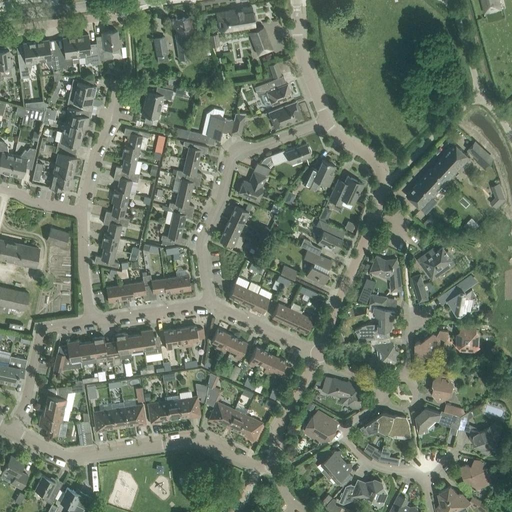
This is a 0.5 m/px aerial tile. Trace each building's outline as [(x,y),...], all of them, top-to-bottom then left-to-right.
[(501,8),(498,0),(481,0),(485,12),(501,8)] [(257,54),(262,52),(272,49),(263,26),(256,29),(254,24),(255,24),(254,21),(256,20),(255,14),(253,14),(252,6),(242,8),(243,9),(236,10),(236,9),(216,12),(218,22),(219,30),(247,26),(257,54)] [(189,58),(188,49),(185,33),(192,32),(191,26),(189,16),(170,19),(172,27),(177,27),(178,34),(176,34),(178,50),(180,59),(189,58)] [(96,36),(97,46),(99,60),(113,58),(111,48),(121,46),(120,38),(118,39),(117,30),(102,32),(102,35),(103,35),(103,38),(96,39),(96,36)] [(216,32),(209,33),(211,46),(219,44),(216,32)] [(75,36),(78,55),(84,54),(88,62),(90,61),(92,64),(99,63),(99,60),(97,46),(90,47),(88,34),(75,36)] [(64,50),(57,51),(60,69),(66,68),(67,64),(70,64),(72,56),(78,55),(75,36),(62,38),(64,50)] [(169,60),(164,36),(154,38),(158,62),(169,60)] [(49,39),(36,41),(38,61),(44,60),(49,67),(51,66),(53,70),(60,69),(57,51),(51,52),(49,39)] [(18,57),(19,66),(20,74),(27,73),(28,69),(30,70),(32,62),(38,61),(36,41),(23,43),(24,56),(18,57)] [(12,58),(10,59),(9,50),(0,50),(0,82),(2,83),(2,80),(2,78),(4,77),(3,68),(13,66),(12,58)] [(269,64),(273,77),(281,74),(276,61),(269,64)] [(178,84),(178,75),(168,75),(168,84),(178,84)] [(272,104),(283,100),(292,96),(287,83),(281,85),(278,78),(283,76),(283,75),(274,79),(254,87),(257,95),(267,92),(272,104)] [(78,81),(78,79),(73,78),(70,90),(94,95),(96,85),(86,83),(78,81)] [(142,115),(146,116),(144,122),(152,123),(153,117),(158,118),(162,97),(171,99),(173,89),(157,86),(155,93),(147,91),(142,115)] [(70,90),(67,103),(72,105),(72,107),(67,106),(83,109),(84,104),(91,106),(94,95),(70,90)] [(57,94),(53,92),(49,100),(55,103),(59,94),(57,94)] [(44,101),(35,101),(35,108),(45,110),(44,101)] [(300,117),(294,101),(270,110),(274,121),(275,121),(281,123),(281,125),(287,122),(300,117)] [(89,116),(81,114),(83,109),(67,106),(66,111),(70,112),(68,122),(65,121),(65,122),(83,126),(86,127),(89,116)] [(15,115),(23,117),(25,109),(17,107),(15,115)] [(46,107),(45,110),(49,111),(48,117),(55,119),(57,111),(50,110),(51,108),(46,107)] [(207,134),(189,130),(187,138),(208,143),(209,135),(219,138),(221,130),(231,132),(231,130),(234,119),(222,117),(224,110),(214,108),(212,114),(207,134)] [(239,132),(241,121),(234,119),(231,130),(239,132)] [(65,122),(63,132),(81,136),(83,126),(65,122)] [(127,144),(140,146),(142,136),(148,137),(149,132),(139,130),(125,127),(123,134),(129,135),(127,144)] [(187,138),(189,130),(177,127),(175,135),(187,138)] [(58,141),(57,146),(65,148),(66,143),(79,146),(81,136),(63,132),(60,141),(58,141)] [(162,148),(164,136),(157,134),(154,146),(162,148)] [(0,171),(10,174),(14,154),(8,153),(7,145),(5,145),(4,141),(0,140),(0,171)] [(186,159),(198,161),(200,152),(206,153),(208,146),(198,144),(194,143),(184,141),(183,145),(189,146),(186,159)] [(492,159),(488,156),(474,142),(467,148),(478,159),(475,161),(482,168),(492,159)] [(291,147),(270,155),(274,164),(288,158),(290,163),(297,160),(311,155),(310,152),(311,152),(311,150),(311,149),(311,148),(311,147),(310,146),(309,145),(308,144),(307,145),(306,143),(292,148),(291,147)] [(470,157),(455,143),(432,167),(448,181),(470,157)] [(136,161),(140,146),(127,144),(125,144),(122,157),(124,158),(136,161)] [(58,152),(56,162),(74,166),(76,156),(63,153),(65,148),(57,146),(55,152),(58,152)] [(36,148),(29,147),(27,150),(25,149),(20,156),(14,154),(10,174),(23,177),(26,164),(32,166),(36,148)] [(115,172),(139,177),(140,173),(134,172),(136,161),(124,158),(122,167),(116,166),(115,172)] [(198,161),(186,159),(183,171),(177,169),(176,173),(200,179),(202,173),(196,171),(198,161)] [(328,185),(329,183),(333,174),(331,173),(335,165),(322,159),(318,169),(312,167),(304,184),(314,189),(318,181),(328,185)] [(53,172),(72,176),(74,166),(56,162),(53,172)] [(270,167),(257,162),(254,169),(267,174),(270,167)] [(432,167),(406,195),(422,209),(448,181),(432,167)] [(35,168),(32,178),(39,180),(41,170),(35,168)] [(238,193),(247,197),(257,201),(263,187),(261,187),(266,176),(263,175),(253,171),(249,182),(243,179),(238,193)] [(64,186),(72,187),(75,177),(72,176),(53,172),(52,172),(49,187),(63,190),(64,186)] [(117,188),(129,191),(132,180),(138,182),(139,177),(115,172),(113,178),(119,180),(117,188)] [(199,185),(200,179),(176,173),(175,178),(181,179),(178,191),(190,194),(193,184),(199,185)] [(338,179),(329,199),(340,205),(343,199),(353,203),(363,183),(347,175),(344,182),(338,179)] [(500,182),(491,185),(496,200),(492,201),(494,205),(506,201),(500,182)] [(126,206),(129,191),(117,188),(117,189),(115,188),(111,202),(114,202),(114,203),(126,206)] [(188,204),(190,194),(178,191),(175,203),(169,202),(169,206),(192,211),(194,205),(188,204)] [(291,205),(294,197),(293,193),(289,191),(284,202),(291,205)] [(123,217),(126,206),(114,203),(112,212),(106,210),(104,217),(128,222),(129,218),(123,217)] [(249,211),(244,209),(235,205),(230,217),(243,223),(249,211)] [(191,218),(192,211),(169,206),(168,210),(173,211),(171,223),(183,226),(185,217),(191,218)] [(320,218),(326,221),(332,209),(325,206),(320,218)] [(436,222),(430,216),(424,223),(430,229),(436,222)] [(127,226),(128,222),(104,217),(103,223),(109,224),(107,233),(119,235),(122,225),(127,226)] [(238,234),(243,223),(230,217),(225,228),(238,234)] [(344,231),(323,221),(319,219),(313,232),(320,235),(317,241),(337,251),(343,238),(341,237),(344,231)] [(173,244),(174,242),(185,244),(186,238),(181,236),(183,226),(171,223),(168,236),(162,234),(161,239),(162,239),(161,244),(165,245),(173,244)] [(265,226),(262,232),(268,234),(270,228),(265,226)] [(47,241),(64,246),(68,232),(51,227),(47,241)] [(233,246),(238,234),(225,228),(219,239),(233,246)] [(104,233),(101,246),(104,247),(103,248),(116,250),(119,235),(107,233),(104,233)] [(309,240),(304,237),(300,245),(319,254),(321,249),(313,245),(313,244),(312,244),(312,243),(311,243),(311,242),(310,242),(310,241),(309,241),(309,240)] [(0,257),(17,261),(21,244),(0,239),(0,257)] [(251,247),(257,250),(260,244),(254,242),(251,247)] [(39,248),(21,244),(17,261),(35,265),(39,248)] [(158,247),(158,246),(149,244),(148,250),(148,251),(156,253),(158,247)] [(179,258),(179,252),(178,246),(165,248),(166,254),(172,253),(173,259),(179,258)] [(424,255),(417,259),(427,273),(431,270),(433,273),(440,268),(443,272),(451,266),(448,262),(452,259),(449,255),(451,254),(448,250),(446,251),(443,247),(436,251),(426,259),(424,255)] [(113,261),(116,250),(103,248),(101,256),(96,255),(94,261),(108,265),(118,267),(119,263),(113,261)] [(332,261),(323,257),(307,249),(303,257),(314,262),(313,265),(311,264),(306,275),(324,284),(329,273),(327,272),(332,261)] [(391,291),(392,291),(402,290),(399,265),(398,265),(397,258),(388,259),(387,262),(381,259),(382,257),(376,255),(370,271),(382,275),(384,272),(390,273),(391,281),(390,281),(391,291)] [(249,267),(255,270),(257,264),(252,262),(249,267)] [(263,267),(257,264),(255,270),(260,272),(263,267)] [(284,265),(280,272),(294,278),(297,271),(284,265)] [(143,281),(134,282),(135,295),(143,294),(144,300),(150,299),(147,274),(146,271),(142,272),(142,275),(143,281)] [(161,278),(151,280),(150,274),(147,274),(150,299),(156,298),(155,292),(163,291),(161,278)] [(175,276),(177,291),(191,289),(189,274),(175,276)] [(290,280),(279,274),(276,280),(288,285),(290,280)] [(421,274),(412,277),(415,287),(417,287),(420,295),(418,296),(419,301),(428,299),(427,293),(434,291),(431,282),(424,284),(421,274)] [(161,278),(163,291),(165,290),(165,293),(177,291),(175,276),(161,278)] [(235,282),(229,296),(240,301),(246,287),(249,281),(238,276),(236,280),(235,282)] [(469,276),(444,293),(448,300),(449,300),(452,303),(451,307),(453,308),(459,316),(467,310),(469,308),(471,299),(477,295),(472,289),(467,293),(464,289),(469,286),(468,285),(475,280),(471,277),(469,276)] [(134,282),(120,285),(122,299),(134,298),(133,295),(135,295),(134,282)] [(108,301),(122,299),(120,285),(106,287),(108,301)] [(29,293),(19,290),(0,286),(0,303),(15,307),(25,309),(29,293)] [(240,301),(251,306),(258,293),(246,287),(240,301)] [(304,293),(309,295),(312,290),(306,287),(304,293)] [(312,290),(309,295),(315,298),(318,293),(312,290)] [(258,293),(251,306),(263,312),(269,298),(258,293)] [(370,303),(386,306),(388,297),(372,294),(370,303)] [(272,316),(283,321),(290,308),(278,302),(272,316)] [(360,340),(372,339),(389,336),(388,329),(390,328),(392,325),(393,321),(392,320),(392,317),(394,317),(395,310),(375,306),(373,314),(378,316),(378,328),(376,327),(376,324),(371,324),(366,325),(362,326),(362,327),(355,330),(360,340)] [(295,327),(301,313),(290,308),(283,321),(295,327)] [(312,318),(301,313),(295,327),(306,332),(312,318)] [(475,333),(476,323),(465,323),(465,329),(464,329),(458,335),(458,343),(463,349),(472,349),(477,344),(478,336),(475,333)] [(185,327),(188,345),(193,345),(192,339),(194,339),(204,337),(203,328),(197,329),(196,325),(185,327)] [(185,327),(174,328),(176,342),(182,341),(183,346),(188,345),(185,327)] [(171,342),(176,342),(174,328),(163,330),(166,349),(172,348),(171,342)] [(219,350),(227,333),(217,328),(211,340),(217,342),(214,347),(219,350)] [(154,339),(154,336),(152,329),(141,331),(141,333),(140,334),(142,348),(144,348),(144,354),(150,353),(162,351),(161,345),(155,346),(154,339)] [(117,346),(111,347),(114,365),(121,364),(120,358),(130,357),(129,350),(130,350),(128,335),(127,335),(127,333),(115,334),(117,344),(117,346)] [(226,347),(231,349),(237,337),(227,333),(219,350),(224,352),(226,347)] [(130,350),(142,348),(140,334),(128,335),(130,350)] [(422,357),(426,355),(430,357),(434,355),(434,349),(440,346),(440,337),(433,334),(425,339),(425,340),(422,342),(420,340),(415,343),(415,354),(422,357)] [(111,347),(106,348),(104,336),(92,338),(92,341),(94,356),(95,356),(96,362),(106,360),(107,366),(114,365),(111,347)] [(389,336),(372,339),(372,344),(380,350),(379,352),(379,356),(381,357),(375,365),(376,368),(390,366),(396,359),(395,355),(398,351),(395,349),(394,344),(390,341),(389,336)] [(237,337),(231,349),(236,351),(234,356),(239,359),(243,351),(247,342),(237,337)] [(447,338),(444,344),(445,351),(448,353),(452,352),(449,338),(447,338)] [(80,343),(79,343),(78,340),(66,342),(68,354),(65,354),(58,352),(55,362),(54,369),(61,370),(62,369),(82,366),(81,358),(82,358),(80,343)] [(82,358),(94,356),(92,341),(80,343),(82,358)] [(255,360),(261,363),(266,351),(256,346),(248,363),(253,365),(255,360)] [(249,387),(255,389),(259,392),(264,383),(256,379),(255,380),(260,369),(263,370),(268,372),(276,355),(266,351),(261,363),(252,379),(249,387)] [(22,358),(21,357),(10,355),(10,358),(4,383),(16,385),(17,381),(22,382),(23,376),(27,359),(22,358)] [(286,360),(276,355),(268,372),(273,375),(275,369),(286,375),(290,366),(284,363),(286,360)] [(0,356),(0,381),(4,383),(10,358),(0,356)] [(153,363),(146,364),(147,368),(147,373),(154,372),(153,367),(153,363)] [(235,364),(229,377),(234,379),(241,367),(235,364)] [(219,391),(214,388),(219,376),(210,372),(208,385),(205,401),(205,402),(213,405),(219,391)] [(442,401),(452,394),(450,391),(451,386),(455,384),(448,374),(445,376),(442,372),(434,378),(433,384),(434,386),(433,392),(438,400),(442,401)] [(244,384),(249,387),(252,379),(247,377),(246,379),(244,384)] [(333,377),(329,391),(343,395),(344,400),(350,402),(353,407),(361,405),(362,399),(359,388),(358,387),(357,386),(353,384),(351,385),(347,381),(333,377)] [(48,394),(46,405),(64,409),(68,392),(71,392),(84,390),(84,389),(83,384),(76,385),(71,385),(68,385),(58,386),(59,393),(59,397),(48,394)] [(200,400),(205,401),(208,385),(201,384),(199,397),(200,397),(200,400)] [(144,400),(142,387),(135,388),(137,401),(144,400)] [(253,392),(244,387),(241,393),(250,397),(253,392)] [(197,395),(178,398),(181,416),(193,414),(193,417),(200,416),(199,406),(197,395)] [(178,398),(166,400),(169,417),(181,416),(178,398)] [(271,408),(274,401),(266,398),(263,404),(271,408)] [(166,400),(148,403),(149,413),(151,423),(158,422),(157,419),(169,417),(166,400)] [(212,410),(208,420),(215,423),(216,420),(227,425),(234,409),(217,401),(212,410)] [(312,411),(315,405),(309,401),(306,407),(312,411)] [(463,408),(456,406),(446,403),(444,411),(461,415),(465,413),(463,408)] [(143,404),(124,407),(126,424),(138,422),(139,425),(146,424),(144,414),(143,404)] [(46,405),(44,414),(61,419),(62,419),(64,409),(46,405)] [(124,407),(112,408),(114,426),(126,424),(124,407)] [(444,413),(441,412),(426,407),(416,416),(419,431),(428,429),(428,428),(428,424),(435,418),(438,419),(440,422),(450,425),(458,428),(461,415),(444,411),(444,413)] [(112,408),(93,411),(95,422),(96,432),(103,431),(103,427),(114,426),(112,408)] [(234,409),(227,425),(238,430),(245,414),(234,409)] [(314,440),(318,442),(330,438),(333,433),(330,429),(329,424),(332,418),(320,410),(310,420),(306,429),(312,431),(316,435),(314,440)] [(469,418),(474,415),(471,410),(465,413),(461,415),(458,428),(464,429),(471,431),(470,436),(473,437),(473,439),(474,441),(478,443),(477,446),(482,448),(483,448),(484,445),(489,446),(497,443),(497,442),(498,441),(500,434),(503,427),(496,425),(494,424),(489,426),(489,427),(482,431),(476,429),(476,426),(469,423),(469,418)] [(84,433),(91,432),(88,413),(82,412),(84,421),(83,421),(84,433)] [(393,414),(387,413),(383,412),(379,415),(366,424),(365,425),(369,431),(371,431),(378,428),(388,433),(392,426),(393,420),(394,414),(393,414)] [(41,414),(38,424),(48,426),(46,433),(57,435),(61,419),(44,414),(41,414)] [(245,414),(238,430),(248,435),(247,438),(254,441),(262,422),(253,418),(245,414)] [(392,426),(388,433),(393,436),(395,434),(404,435),(406,437),(411,436),(411,441),(412,441),(410,425),(407,416),(394,414),(393,420),(392,426)] [(78,434),(84,433),(83,421),(76,422),(78,434)] [(326,475),(344,459),(340,456),(340,451),(335,451),(333,452),(329,447),(316,455),(326,468),(323,471),(326,475)] [(374,449),(370,455),(378,460),(381,454),(374,449)] [(21,488),(23,484),(28,475),(19,471),(24,462),(11,455),(3,470),(14,476),(11,482),(21,488)] [(347,462),(344,459),(326,475),(329,478),(333,475),(343,487),(353,476),(348,471),(351,468),(351,463),(347,462)] [(490,481),(485,469),(482,468),(478,469),(467,464),(462,466),(461,468),(465,478),(466,478),(469,477),(471,478),(475,488),(489,483),(490,481)] [(43,499),(52,503),(58,491),(63,482),(55,478),(54,480),(42,474),(34,489),(46,495),(43,499)] [(387,493),(382,481),(378,479),(366,484),(358,480),(356,485),(351,483),(346,486),(339,501),(344,503),(356,497),(366,493),(373,496),(376,503),(376,504),(379,506),(382,504),(386,495),(387,493)] [(304,491),(309,487),(305,482),(300,487),(304,491)] [(462,493),(457,493),(451,486),(445,489),(455,509),(456,511),(460,511),(468,508),(466,503),(469,501),(469,500),(462,493)] [(79,490),(78,493),(67,487),(62,496),(60,501),(71,507),(68,511),(67,511),(81,511),(84,508),(82,507),(83,503),(88,495),(79,490)] [(448,511),(455,509),(445,489),(439,492),(441,501),(438,507),(438,511),(448,511)] [(15,501),(20,504),(25,494),(20,491),(15,501)] [(328,493),(321,502),(325,506),(326,506),(333,498),(328,493)] [(398,495),(390,511),(418,511),(417,505),(410,506),(402,502),(405,498),(398,495)] [(479,504),(481,501),(473,497),(471,500),(475,506),(479,504)] [(335,503),(337,499),(333,498),(326,506),(332,510),(335,511),(339,511),(342,507),(336,504),(335,503)]
